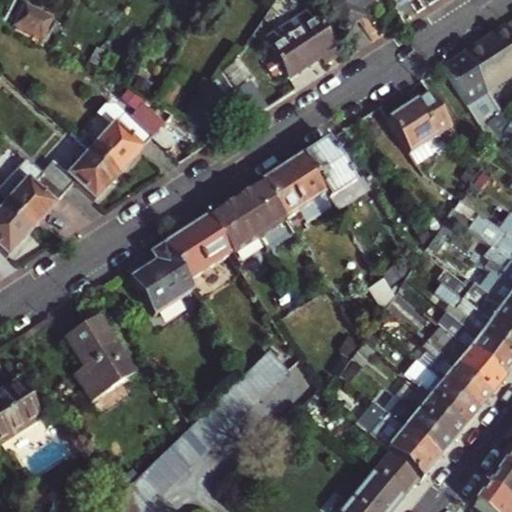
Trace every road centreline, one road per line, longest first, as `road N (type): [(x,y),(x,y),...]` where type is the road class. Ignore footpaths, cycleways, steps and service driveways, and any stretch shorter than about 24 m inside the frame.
road 1 (residential): [(0,315),(496,0)]
road 2 (residential): [(427,511),(511,408)]
